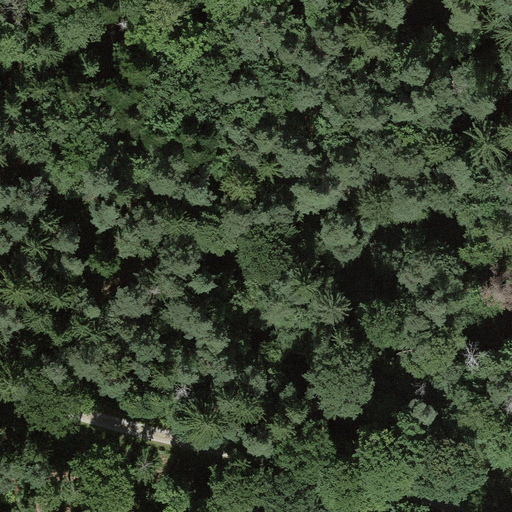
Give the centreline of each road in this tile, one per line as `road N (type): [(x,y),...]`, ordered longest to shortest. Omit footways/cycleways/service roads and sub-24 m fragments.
road 1 (track): [(511,131),(184,251),(0,339)]
road 2 (track): [(0,390),(146,436),(342,469),(453,511)]
